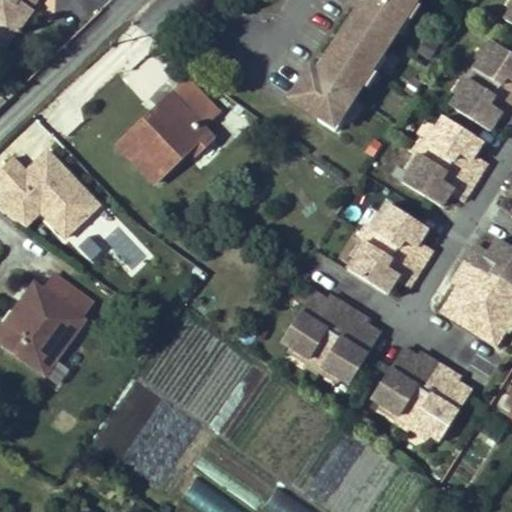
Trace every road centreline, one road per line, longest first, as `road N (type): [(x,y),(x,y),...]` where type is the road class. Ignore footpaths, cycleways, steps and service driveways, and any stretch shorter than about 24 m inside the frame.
road 1 (unknown): [(339,284),(402,319),(511,146)]
road 2 (unknown): [(133,0),(0,124)]
